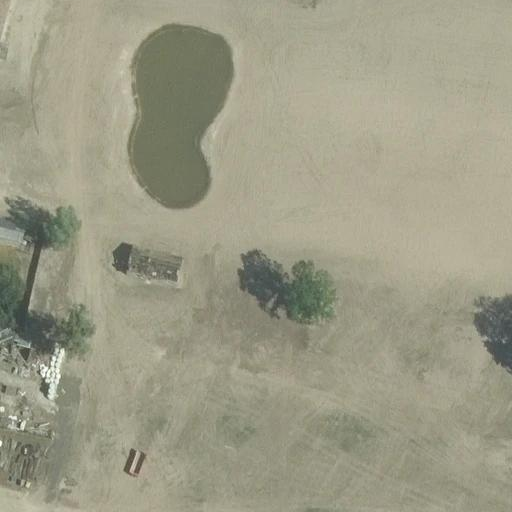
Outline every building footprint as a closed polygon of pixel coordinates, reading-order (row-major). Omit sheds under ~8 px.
[(32,67),(28,77),(49,83),(52,71),(32,67)] [(0,222),(0,240),(22,245),(26,228),(0,222)] [(133,244),(126,277),(175,288),(182,255),(133,244)] [(51,353),(53,344),(0,331),(0,344),(27,351),(28,347),(51,353)] [(68,366),(62,394),(88,399),(94,371),(68,366)] [(50,438),(55,421),(25,412),(20,430),(50,438)]
